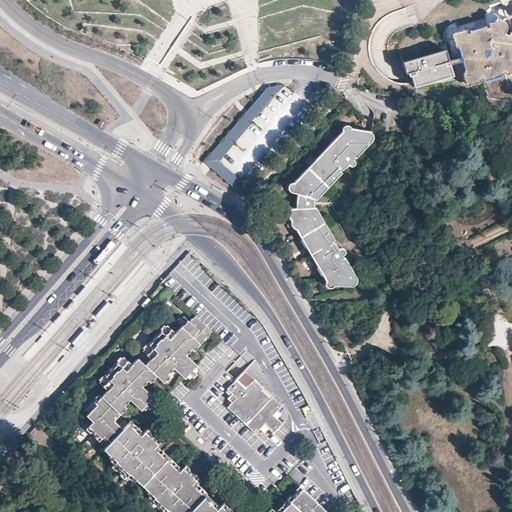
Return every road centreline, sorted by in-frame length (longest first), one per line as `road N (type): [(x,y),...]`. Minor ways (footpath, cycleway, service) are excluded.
road 1 (tertiary): [(406,511),(262,245),(234,212),(168,175)]
road 2 (tertiary): [(147,196),(268,309),(377,511)]
road 3 (secondary): [(0,362),(147,196)]
road 4 (residential): [(4,0),(37,29),(172,95),(187,117)]
road 5 (secondary): [(132,185),(0,338)]
road 6 (secondary): [(150,164),(0,83)]
road 7 (residential): [(187,117),(268,73),(339,81)]
road 8 (secondary): [(0,111),(132,185)]
